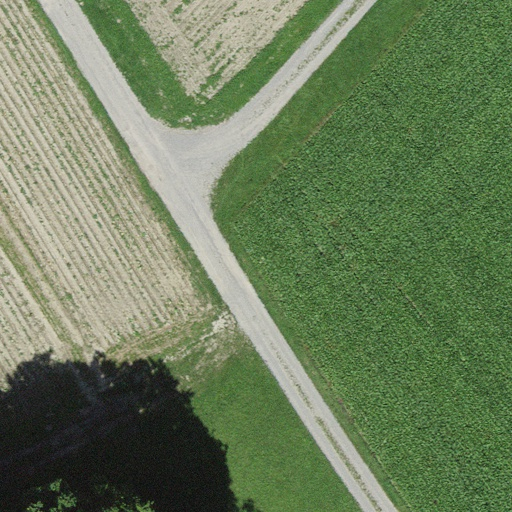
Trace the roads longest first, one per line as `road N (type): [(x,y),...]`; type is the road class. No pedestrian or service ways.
road 1 (track): [(398,511),(64,0)]
road 2 (track): [(189,190),(363,0)]
